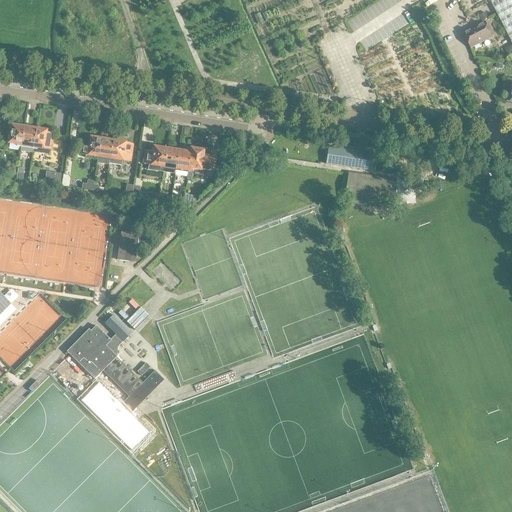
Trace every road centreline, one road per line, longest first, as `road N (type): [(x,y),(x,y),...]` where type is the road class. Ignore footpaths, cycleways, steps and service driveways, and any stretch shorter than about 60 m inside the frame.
road 1 (residential): [(0,90),(268,131),(273,110)]
road 2 (tertiary): [(0,69),(273,110)]
road 3 (tertiary): [(273,110),(511,148)]
